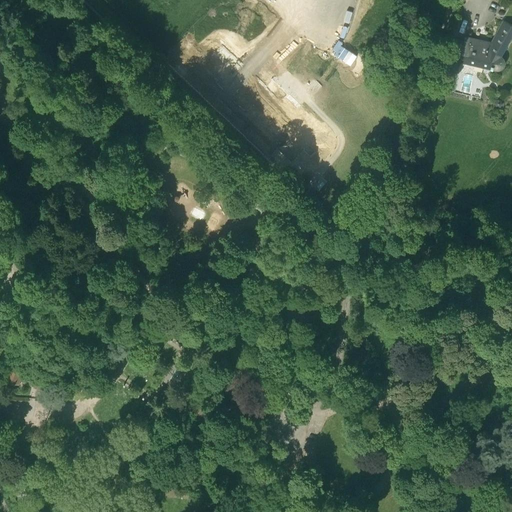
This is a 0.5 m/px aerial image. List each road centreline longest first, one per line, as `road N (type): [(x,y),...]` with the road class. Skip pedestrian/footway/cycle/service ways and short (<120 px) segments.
road 1 (track): [(15,436),(42,416),(104,393),(157,300),(69,190),(7,129)]
road 2 (track): [(163,147),(17,80),(0,81)]
road 3 (track): [(163,147),(191,159),(244,211),(271,224)]
road 4 (track): [(511,373),(493,372),(429,399),(391,399)]
